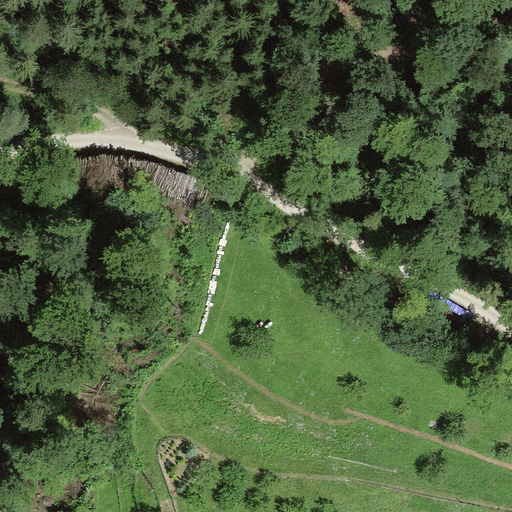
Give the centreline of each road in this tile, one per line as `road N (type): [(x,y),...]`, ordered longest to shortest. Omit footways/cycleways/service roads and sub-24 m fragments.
road 1 (track): [(511,323),(357,245),(242,174),(194,156),(106,142),(0,152)]
road 2 (track): [(0,90),(103,123),(117,144)]
